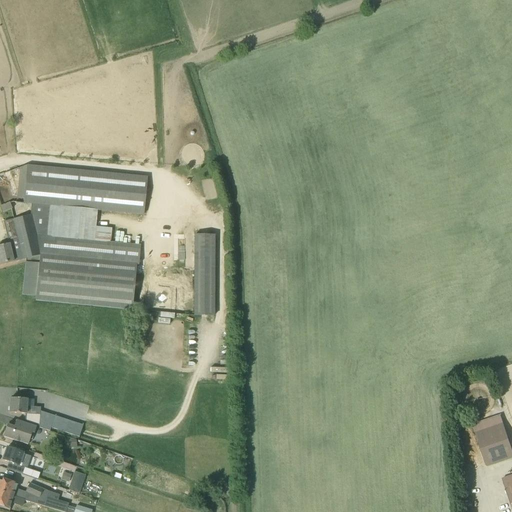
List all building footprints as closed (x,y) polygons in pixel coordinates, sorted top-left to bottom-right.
[(10,245),(0,246),(0,264),(0,265),(26,259),(25,267),(24,276),(23,296),(36,297),(36,301),(46,302),(133,310),(137,266),(139,266),(141,246),(110,243),(94,242),(96,227),(97,221),(95,220),(96,210),(143,215),(147,178),(27,166),(24,200),(23,204),(32,204),(31,216),(14,220),(4,222),(9,242),(10,245)] [(194,276),(215,277),(215,236),(195,236),(194,276)] [(214,317),(215,277),(194,276),(194,317),(214,317)] [(39,425),(40,408),(34,408),(34,402),(28,401),(28,400),(11,399),(10,413),(25,415),(24,424),(32,427),(32,425),(39,425)] [(51,428),(80,438),(84,426),(55,417),(51,428)] [(511,459),(511,457),(498,417),(475,425),(489,467),(511,459)] [(14,428),(12,427),(9,429),(6,428),(3,438),(27,446),(29,439),(27,438),(29,432),(31,433),(33,434),(35,428),(32,427),(24,424),(22,431),(14,428)] [(68,440),(69,448),(77,448),(76,439),(68,440)] [(25,468),(26,468),(30,457),(6,448),(2,460),(12,464),(25,468)] [(25,468),(12,464),(10,470),(22,474),(25,468)] [(71,475),(64,472),(61,480),(69,483),(71,475)] [(79,494),(86,476),(75,473),(69,491),(79,494)] [(511,476),(502,479),(511,508),(511,476)] [(18,499),(19,499),(20,495),(21,492),(16,490),(18,485),(3,479),(2,482),(0,481),(0,495),(0,496),(2,493),(14,497),(13,497),(18,499)] [(24,501),(61,511),(65,511),(68,505),(57,501),(59,496),(48,492),(30,484),(26,493),(26,494),(25,496),(24,501)] [(0,506),(10,509),(13,497),(14,497),(2,493),(0,496),(0,495),(0,506)] [(77,503),(75,511),(92,511),(94,506),(77,503)]
